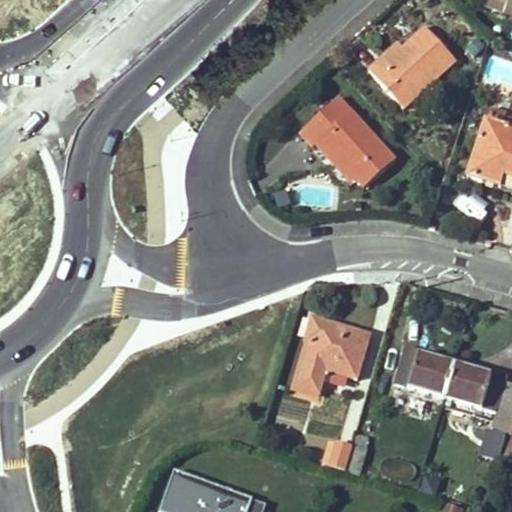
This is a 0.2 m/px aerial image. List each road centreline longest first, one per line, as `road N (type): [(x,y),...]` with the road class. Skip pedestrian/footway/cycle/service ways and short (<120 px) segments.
road 1 (residential): [(354,0),(225,123),(208,187),(210,231),(233,271)]
road 2 (residential): [(233,271),(346,247),(406,250),(511,278)]
road 3 (primary): [(84,176),(128,100),(241,0)]
road 4 (residential): [(54,315),(111,301),(192,298),(233,271)]
road 5 (residential): [(233,271),(157,265),(88,205)]
road 6 (primary): [(84,176),(48,108),(0,70)]
